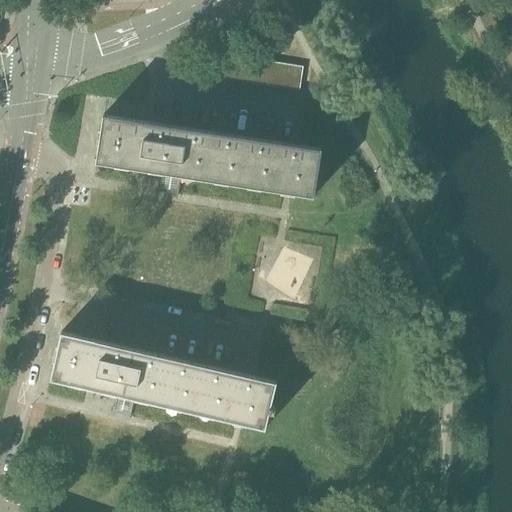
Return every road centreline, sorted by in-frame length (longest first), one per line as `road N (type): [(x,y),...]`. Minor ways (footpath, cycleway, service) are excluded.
road 1 (residential): [(20,161),(63,177),(0,482)]
road 2 (tertiary): [(31,69),(216,0)]
